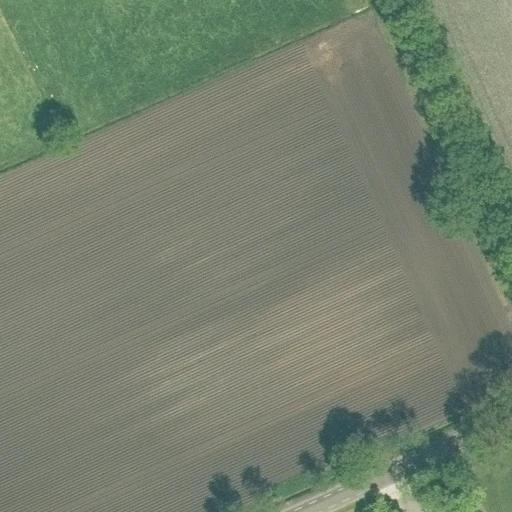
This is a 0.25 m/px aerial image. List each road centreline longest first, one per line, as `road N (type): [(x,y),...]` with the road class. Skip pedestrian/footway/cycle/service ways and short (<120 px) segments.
road 1 (track): [(511,214),(416,0)]
road 2 (tertiary): [(308,511),(511,419)]
